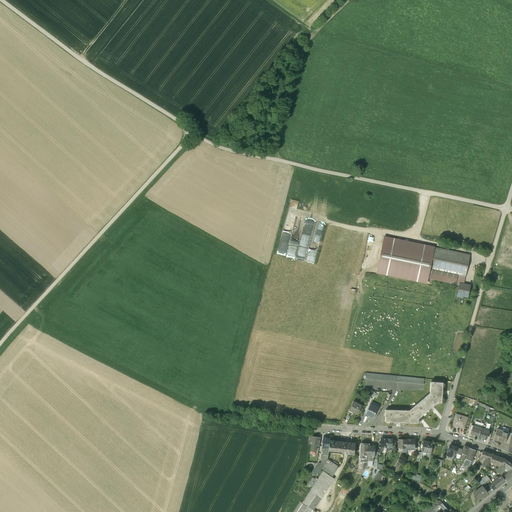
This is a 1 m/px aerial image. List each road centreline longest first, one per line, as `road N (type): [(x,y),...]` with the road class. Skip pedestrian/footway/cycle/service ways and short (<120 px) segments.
road 1 (unclassified): [(0,345),(178,149),(187,129),(2,0)]
road 2 (track): [(511,209),(219,147),(187,129)]
road 3 (residential): [(511,457),(441,433),(308,425)]
road 4 (track): [(455,381),(511,189)]
road 5 (track): [(352,0),(308,51),(273,158)]
